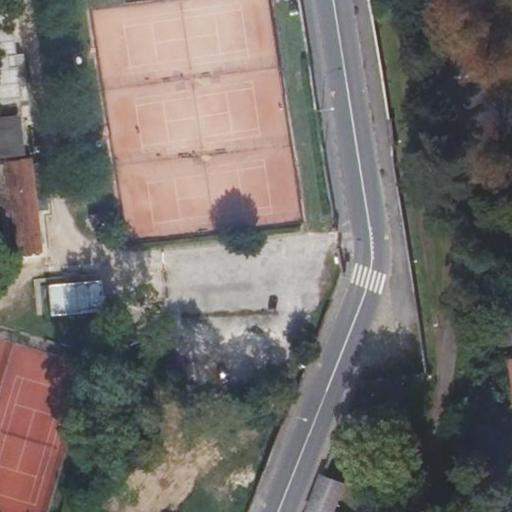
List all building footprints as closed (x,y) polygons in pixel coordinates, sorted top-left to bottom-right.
[(11,58),(0,59),(0,98),(16,97),(11,58)] [(0,115),(0,154),(28,154),(27,114),(0,115)] [(12,254),(39,253),(36,158),(0,159),(0,211),(11,212),(12,254)] [(103,267),(104,281),(48,282),(48,311),(150,308),(149,266),(103,267)] [(335,511),(346,482),(319,472),(303,511),(335,511)]
